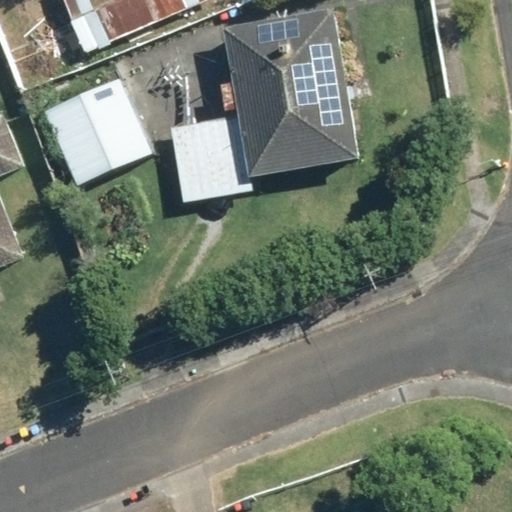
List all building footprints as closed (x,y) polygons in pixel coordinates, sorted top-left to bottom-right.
[(77,0),(96,45),(206,0),(77,0)] [(354,4),(241,21),(264,176),(377,159),(354,4)] [(128,76),(56,111),(92,182),(163,146),(128,76)] [(45,165),(22,107),(0,116),(0,271),(44,254),(15,177),(45,165)] [(250,110),(183,122),(197,203),(264,192),(250,110)]
